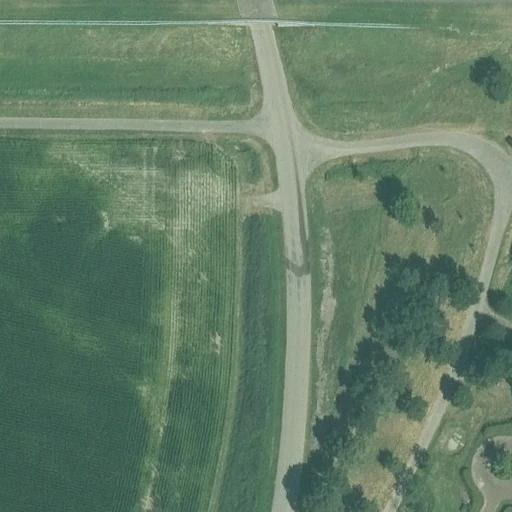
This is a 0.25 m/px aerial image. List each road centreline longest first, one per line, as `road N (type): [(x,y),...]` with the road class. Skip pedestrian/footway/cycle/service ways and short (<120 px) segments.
road 1 (unclassified): [(286,136),(310,150),(467,147),(499,168),(505,203),(483,289),(394,511)]
road 2 (unclassified): [(286,511),(304,346),(300,225),(286,136)]
road 3 (unclassified): [(0,129),(286,136)]
road 4 (unclassified): [(286,136),(252,0)]
